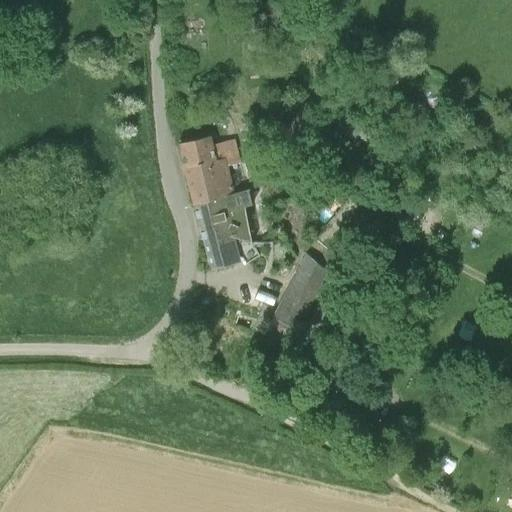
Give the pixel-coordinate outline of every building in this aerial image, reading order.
[(292,143),(334,88),(325,81),(283,136),(292,143)] [(362,119),(360,117),(344,103),(333,117),(356,137),(363,128),(358,124),(362,119)] [(233,194),(233,193),(226,165),(240,161),(235,140),(212,145),(210,136),(180,143),(195,203),(233,194)] [(335,191),(341,201),(352,194),(346,184),(335,191)] [(195,203),(201,226),(211,266),(238,259),(238,257),(241,256),(246,263),(260,254),(252,242),(245,205),(253,204),(249,188),(242,190),(233,193),(233,194),(195,203)] [(307,253),(307,254),(292,283),(313,294),(326,270),(307,253)] [(274,315),(275,316),(269,327),(279,333),(274,343),(283,348),(289,336),(291,337),(296,327),(313,294),(292,283),(274,315)]
